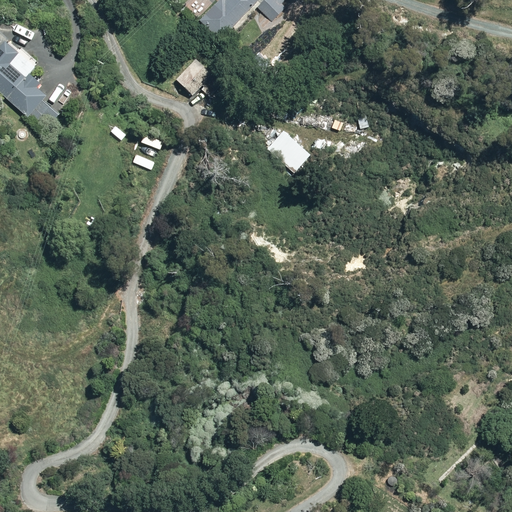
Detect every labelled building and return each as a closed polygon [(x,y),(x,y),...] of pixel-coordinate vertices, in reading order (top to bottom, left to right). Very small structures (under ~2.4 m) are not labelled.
[(210,0),(196,21),(231,46),(263,0),(210,0)] [(0,93),(45,130),(57,115),(38,100),(43,93),(32,85),(36,80),(25,71),(33,61),(0,33),(0,93)] [(220,84),(194,59),(174,79),(191,95),(199,87),(208,96),(220,84)] [(368,129),(368,115),(356,116),(357,129),(368,129)] [(310,155),(282,131),(266,149),(294,174),(310,155)] [(81,184),(69,184),(69,197),(81,197),(81,184)]
